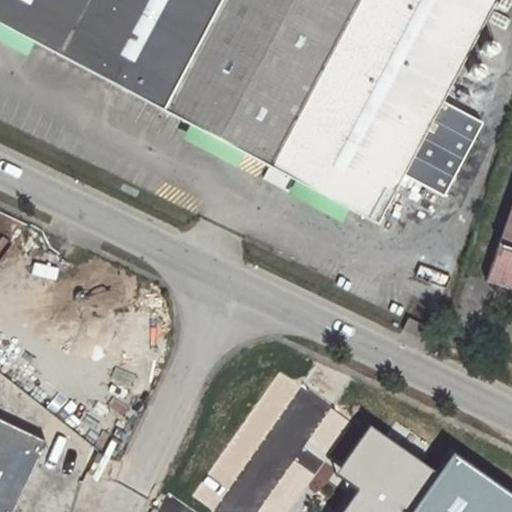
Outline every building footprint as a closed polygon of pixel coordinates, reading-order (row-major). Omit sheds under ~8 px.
[(0,0),(0,21),(385,221),(414,165),(456,186),(491,119),(446,96),(495,0),(0,0)] [(284,190),(291,175),(188,126),(181,139),(261,177),(260,178),(284,190)] [(511,197),(481,282),(511,293),(511,197)] [(434,329),(409,317),(402,331),(428,343),(434,329)] [(0,511),(11,511),(45,440),(0,418),(0,511)] [(411,511),(438,474),(371,425),(337,471),(360,489),(343,511),(411,511)] [(74,469),(87,475),(97,451),(85,445),(74,469)] [(511,511),(511,496),(453,453),(438,474),(411,511),(511,511)]
